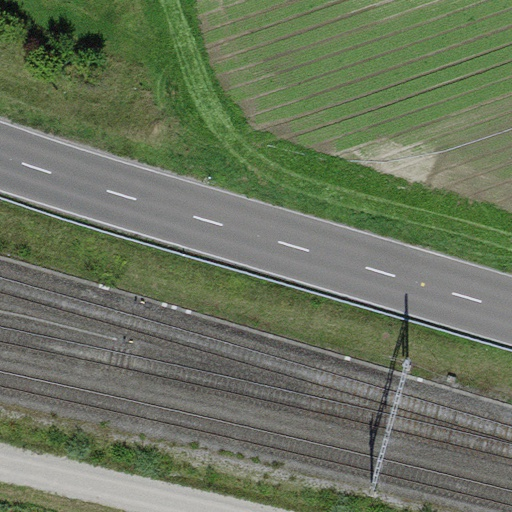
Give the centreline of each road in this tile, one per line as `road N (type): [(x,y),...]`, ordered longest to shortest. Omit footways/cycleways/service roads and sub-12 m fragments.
road 1 (primary): [(511,310),(0,152)]
road 2 (track): [(211,511),(0,468)]
